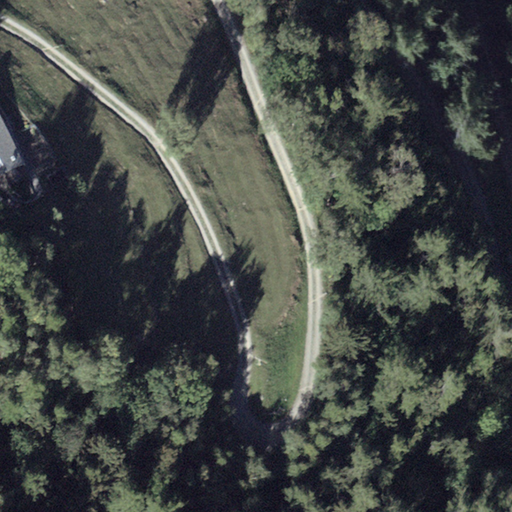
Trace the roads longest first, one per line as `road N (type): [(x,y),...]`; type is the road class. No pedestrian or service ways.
road 1 (track): [(220,0),(289,170),(317,288),(304,406),(277,430),(261,432),(242,411),(246,351),(234,297),(201,213),(164,151),(142,124),(0,21)]
road 2 (track): [(511,295),(495,277),(489,231),(458,148),(356,0)]
road 3 (track): [(468,0),(511,162)]
